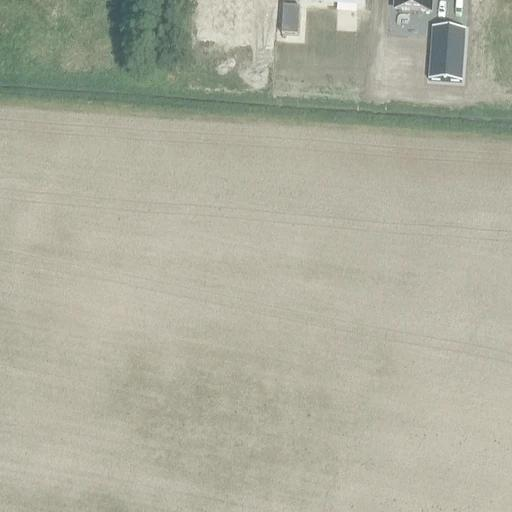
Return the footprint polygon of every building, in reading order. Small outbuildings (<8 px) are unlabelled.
[(201,31),(217,32),(217,26),(231,27),(230,33),(250,35),(250,30),(270,32),(271,16),(251,15),(251,0),(209,0),(209,5),(203,5),(201,31)] [(396,0),(395,12),(430,14),(431,0),(396,0)] [(511,0),(494,0),(493,19),(511,20),(511,0)] [(283,9),(281,38),(298,39),(300,10),(283,9)] [(461,85),(465,32),(432,30),(429,83),(461,85)] [(486,34),(472,33),(470,59),(485,60),(486,34)]
